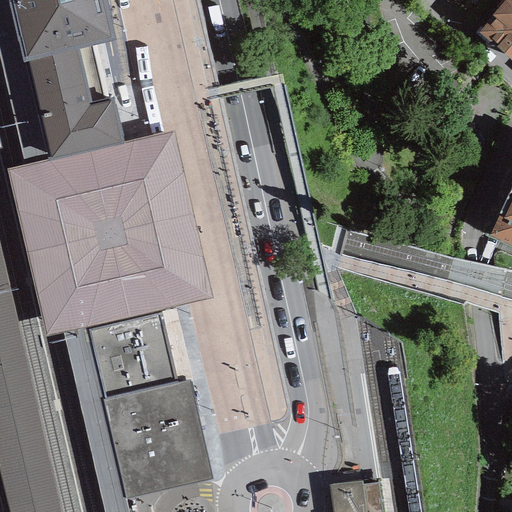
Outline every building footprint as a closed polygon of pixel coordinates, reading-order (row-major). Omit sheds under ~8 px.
[(0,0),(0,62),(24,163),(48,156),(43,131),(41,122),(27,63),(22,64),(7,0),(0,0)] [(7,0),(22,64),(27,63),(41,122),(43,131),(48,156),(122,139),(111,94),(107,95),(93,35),(113,30),(106,0),(7,0)] [(486,23),(478,33),(511,61),(511,0),(504,0),(491,15),(496,19),(490,26),(486,23)] [(24,163),(6,167),(45,334),(62,331),(86,325),(176,304),(213,296),(174,128),(122,139),(48,156),(24,163)] [(511,185),(487,237),(511,248),(511,185)] [(61,511),(0,246),(0,459),(12,511),(61,511)] [(86,325),(103,397),(190,376),(193,376),(176,304),(86,325)] [(128,511),(125,496),(103,397),(86,325),(62,331),(103,511),(128,511)] [(103,397),(125,496),(192,481),(198,479),(213,476),(190,376),(103,397)] [(361,481),(327,485),(331,511),(365,511),(362,485),(361,481)] [(362,485),(365,511),(381,511),(377,483),(362,485)]
